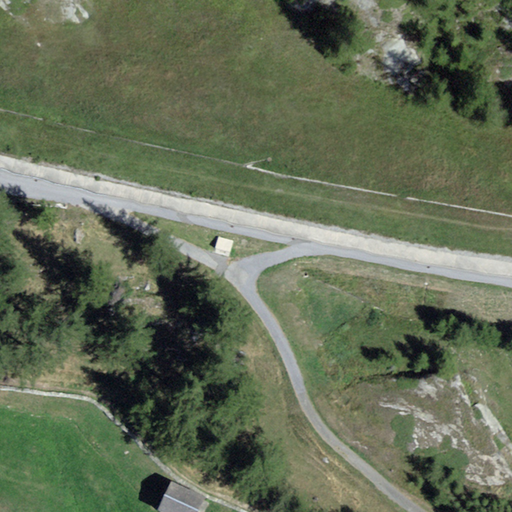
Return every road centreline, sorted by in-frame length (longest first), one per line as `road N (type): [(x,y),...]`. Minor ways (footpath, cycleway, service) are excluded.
road 1 (primary): [(0,121),(438,224),(511,234)]
road 2 (residential): [(511,275),(0,177)]
road 3 (track): [(329,242),(232,274),(270,321),(319,427),(418,511)]
